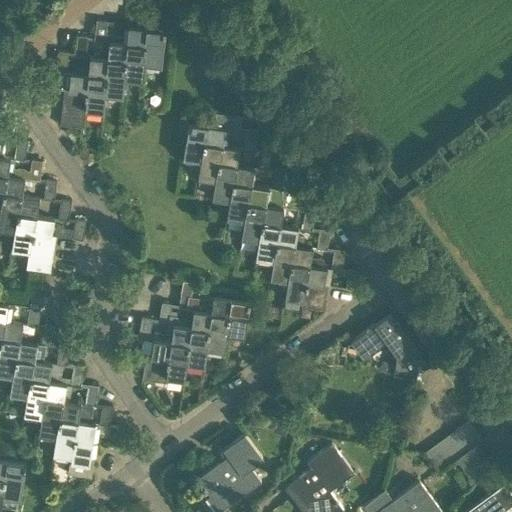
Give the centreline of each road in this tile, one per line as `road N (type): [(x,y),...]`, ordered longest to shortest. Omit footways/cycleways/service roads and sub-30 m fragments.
road 1 (residential): [(165,447),(98,347),(106,219),(0,74)]
road 2 (residential): [(392,284),(184,0)]
road 3 (residential): [(165,447),(392,284)]
road 4 (residential): [(511,446),(392,284)]
